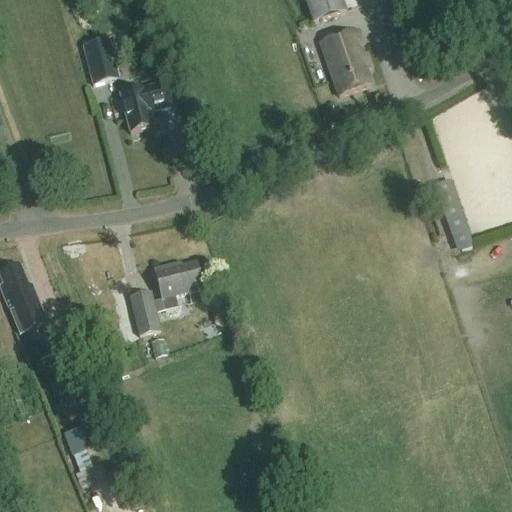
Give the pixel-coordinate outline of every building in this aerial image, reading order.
[(303,0),(313,26),(345,15),(340,0),(303,0)] [(338,100),(371,89),(365,73),(371,71),(366,56),(360,58),(358,49),(364,48),(359,33),(320,45),(338,100)] [(83,50),(93,88),(120,81),(110,42),(83,50)] [(168,87),(152,91),(121,100),(130,138),(153,132),(150,117),(174,110),(168,87)] [(438,188),(457,243),(470,238),(451,183),(438,188)] [(155,273),(165,313),(177,310),(174,299),(202,292),(200,283),(205,282),(207,278),(205,271),(201,268),(197,269),(196,266),(182,269),(181,267),(155,273)] [(47,326),(36,300),(31,288),(28,289),(20,269),(0,276),(4,287),(0,288),(0,290),(19,337),(47,326)] [(152,295),(130,300),(140,340),(161,335),(152,295)] [(41,361),(55,399),(76,391),(63,354),(41,361)] [(80,476),(76,477),(83,493),(99,487),(86,454),(73,459),(80,476)]
